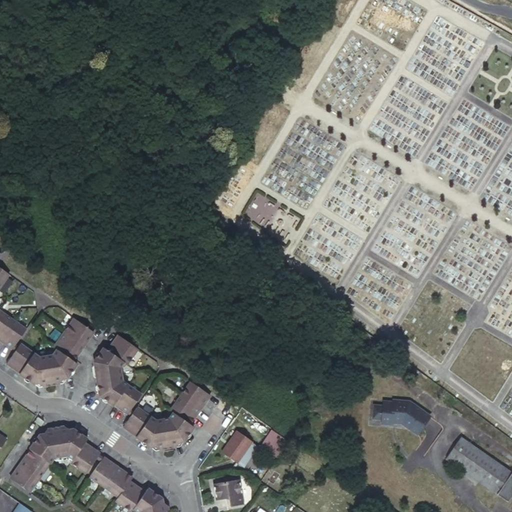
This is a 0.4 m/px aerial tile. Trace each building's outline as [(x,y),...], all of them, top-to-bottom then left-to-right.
[(0,340),(11,348),(14,345),(25,329),(0,311),(0,284),(7,273),(0,268),(0,340)] [(32,384),(36,383),(62,378),(67,377),(77,363),(72,360),(93,331),(73,317),(53,346),(54,347),(51,353),(37,355),(19,343),(16,347),(14,350),(5,362),(18,372),(18,373),(32,384)] [(107,405),(121,415),(124,412),(135,395),(116,382),(113,368),(117,363),(120,365),(130,349),(111,335),(100,351),(96,348),(86,362),(92,396),(107,406),(107,405)] [(62,378),(36,383),(42,388),(58,384),(62,378)] [(130,437),(145,447),(149,447),(175,442),(178,441),(188,427),(184,424),(205,394),(185,380),(164,410),(166,412),(162,417),(149,420),(131,407),(126,414),(124,417),(117,427),(131,436),(130,437)] [(392,403),(382,402),(379,418),(379,422),(389,424),(389,421),(396,422),(416,436),(429,418),(408,404),(392,401),(392,403)] [(381,406),(373,404),(371,417),(379,418),(381,406)] [(36,416),(33,420),(39,424),(42,420),(36,416)] [(68,428),(43,432),(38,433),(27,448),(28,448),(8,477),(27,490),(52,456),(66,454),(71,457),(70,460),(84,470),(95,455),(98,452),(98,451),(83,440),(86,436),(72,427),(68,428)] [(236,432),(221,453),(236,464),(251,443),(236,432)] [(511,474),(459,439),(450,453),(511,496),(511,474)] [(175,442),(149,447),(155,451),(171,448),(175,442)] [(507,503),(511,498),(511,496),(450,453),(445,460),(507,503)] [(163,511),(161,500),(161,497),(146,486),(144,490),(128,480),(131,476),(102,455),(100,458),(88,475),(117,495),(116,497),(131,508),(133,506),(138,510),(138,511),(163,511)] [(239,481),(214,486),(217,502),(229,500),(230,508),(244,505),(239,481)]
